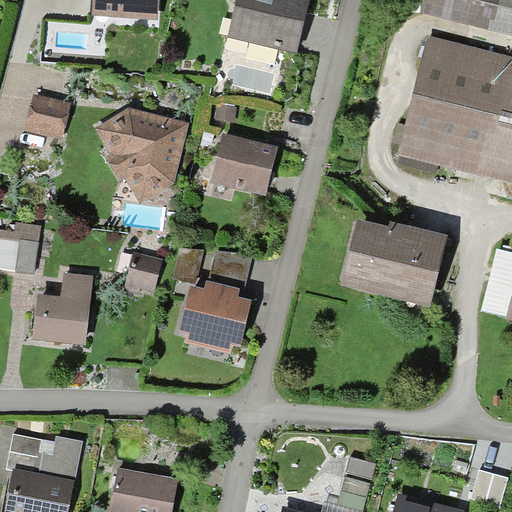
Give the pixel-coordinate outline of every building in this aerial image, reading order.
[(162,20),(163,0),(91,0),(90,16),(162,20)] [(310,0),(235,0),(227,37),(298,54),(310,0)] [(509,2),(500,0),(433,0),(427,24),(499,42),(509,2)] [(511,68),(431,49),(402,172),(511,198),(511,68)] [(239,108),(217,105),(216,119),(238,122),(239,108)] [(189,125),(122,110),(98,129),(142,201),(176,185),(189,125)] [(73,119),(36,111),(29,143),(66,151),(73,119)] [(281,151),(222,138),(212,187),(271,199),(281,151)] [(445,243),(362,222),(348,282),(431,302),(445,243)] [(18,235),(0,232),(0,273),(36,278),(43,230),(19,227),(18,235)] [(205,290),(194,287),(181,347),(233,358),(235,349),(245,351),(255,306),(241,303),(250,260),(213,252),(205,290)] [(161,261),(132,257),(127,296),(155,300),(161,261)] [(61,299),(39,296),(34,344),(86,349),(92,280),(63,277),(61,299)] [(44,441),(13,435),(6,471),(26,475),(21,498),(15,496),(11,511),(73,511),(86,445),(58,440),(55,458),(42,455),(44,441)] [(481,494),(504,502),(511,479),(511,477),(490,470),(481,494)] [(172,511),(178,483),(118,471),(109,511),(172,511)] [(453,511),(400,497),(395,511),(453,511)]
